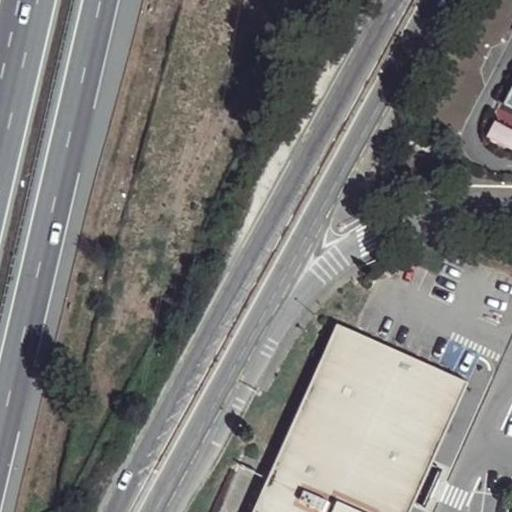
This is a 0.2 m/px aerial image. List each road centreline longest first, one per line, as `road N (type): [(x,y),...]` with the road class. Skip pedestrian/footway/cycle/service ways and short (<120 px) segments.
road 1 (secondary): [(393,0),(112,511)]
road 2 (secondary): [(156,511),(430,0)]
road 3 (motorway): [(0,433),(100,0)]
road 4 (motorway): [(39,0),(0,167)]
